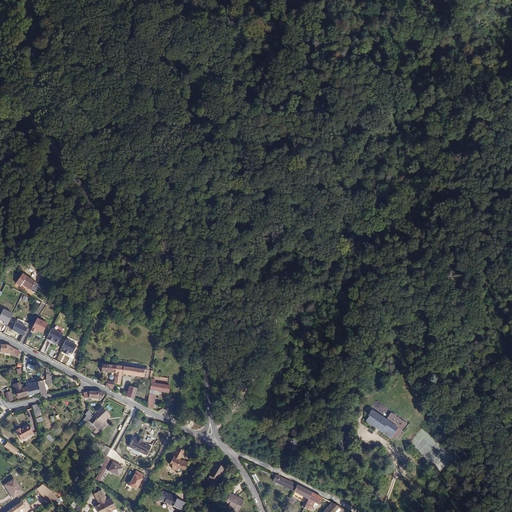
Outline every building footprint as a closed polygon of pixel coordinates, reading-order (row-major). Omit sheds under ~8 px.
[(37,281),(27,275),(23,282),(33,288),(37,281)] [(0,321),(10,325),(15,314),(3,309),(0,316),(0,321)] [(37,334),(38,332),(45,334),(49,323),(36,318),(31,332),(37,334)] [(23,344),(31,329),(17,322),(13,331),(23,336),(20,342),(23,344)] [(52,328),(42,351),(47,353),(51,342),(60,346),(65,334),(52,328)] [(66,340),(61,351),(74,357),(79,346),(66,340)] [(0,352),(5,353),(13,356),(16,350),(6,345),(1,345),(0,349),(0,352)] [(21,360),(24,354),(16,350),(13,356),(21,360)] [(106,382),(106,387),(112,390),(113,383),(115,366),(101,364),(101,371),(112,373),(112,375),(110,376),(108,378),(109,379),(109,380),(109,382),(106,382)] [(115,366),(113,383),(119,385),(121,374),(143,377),(144,370),(115,366)] [(147,407),(152,409),(154,391),(168,393),(169,386),(157,385),(158,378),(154,378),(153,383),(151,383),(147,407)] [(47,395),(47,394),(43,380),(36,382),(39,392),(40,396),(47,395)] [(28,395),(39,392),(36,382),(25,385),(26,388),(28,395)] [(126,396),(133,400),(137,389),(130,386),(126,396)] [(18,398),(28,395),(26,388),(22,389),(16,391),(15,391),(18,398)] [(33,406),(36,418),(38,423),(44,422),(39,404),(33,406)] [(90,418),(104,429),(108,426),(105,423),(106,422),(110,417),(99,407),(91,416),(90,418)] [(396,427),(371,411),(367,416),(369,418),(366,422),(376,429),(376,430),(371,436),(377,440),(382,433),(389,437),(396,427)] [(80,419),(86,423),(88,421),(90,418),(91,416),(86,412),(80,419)] [(88,421),(101,433),(104,429),(90,418),(88,421)] [(86,423),(86,424),(99,435),(101,433),(88,421),(86,423)] [(14,429),(21,439),(33,431),(27,422),(22,425),(23,426),(20,428),(19,426),(14,429)] [(137,439),(133,438),(129,446),(146,455),(150,447),(141,442),(142,439),(138,437),(137,439)] [(21,451),(8,442),(5,446),(17,456),(21,451)] [(105,461),(111,449),(105,446),(99,459),(105,461)] [(178,447),(174,456),(169,464),(173,466),(172,468),(176,470),(177,473),(182,471),(181,470),(182,468),(185,469),(189,463),(184,460),(182,460),(181,458),(184,451),(178,447)] [(118,452),(111,449),(105,461),(96,480),(102,483),(118,452)] [(207,480),(215,484),(225,467),(214,461),(207,474),(210,476),(207,480)] [(125,469),(115,464),(110,472),(120,477),(125,469)] [(145,479),(136,475),(130,487),(139,492),(145,479)] [(296,485),(280,477),(278,480),(277,482),(294,490),(296,485)] [(4,486),(9,492),(18,485),(14,480),(4,486)] [(18,485),(9,492),(13,499),(22,492),(18,485)] [(297,485),(294,491),(308,498),(311,492),(297,485)] [(101,504),(100,504),(96,506),(99,511),(113,511),(117,508),(111,498),(108,500),(102,490),(94,494),(99,502),(100,501),(101,504)] [(173,507),(183,511),(191,497),(179,492),(176,497),(163,491),(157,500),(166,504),(167,508),(173,507)] [(50,506),(58,500),(51,492),(44,498),(50,506)] [(308,498),(303,508),(309,510),(313,502),(318,504),(321,498),(311,492),(308,498)] [(225,505),(236,511),(237,511),(244,502),(231,494),(225,505)] [(21,502),(7,511),(18,511),(22,509),(21,508),(23,506),(21,502)] [(341,511),(344,509),(332,503),(327,509),(328,510),(326,511),(341,511)]
